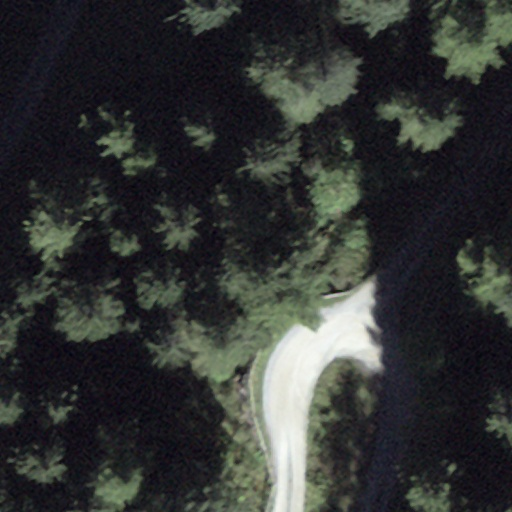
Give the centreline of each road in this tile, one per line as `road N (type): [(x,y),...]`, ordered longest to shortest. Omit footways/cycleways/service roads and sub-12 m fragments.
road 1 (track): [(283,511),(292,489),(294,365),(378,310)]
road 2 (track): [(511,124),(378,310)]
road 3 (track): [(378,310),(404,387),(377,511)]
road 4 (track): [(79,0),(0,161)]
